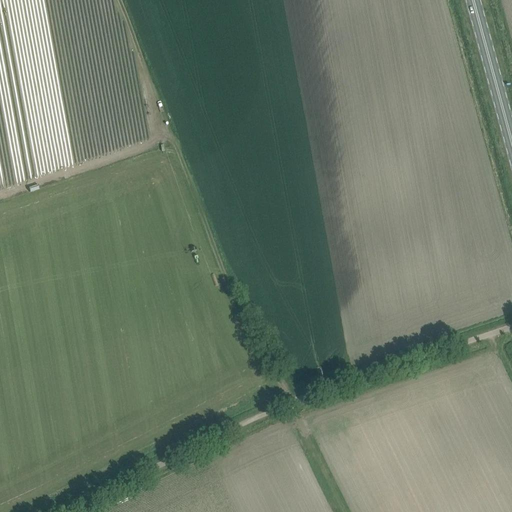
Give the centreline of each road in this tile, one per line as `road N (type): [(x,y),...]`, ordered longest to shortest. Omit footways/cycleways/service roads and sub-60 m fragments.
road 1 (track): [(344,511),(223,272),(116,0)]
road 2 (unclassified): [(67,511),(292,402),(511,326)]
road 3 (secondary): [(511,144),(472,0)]
